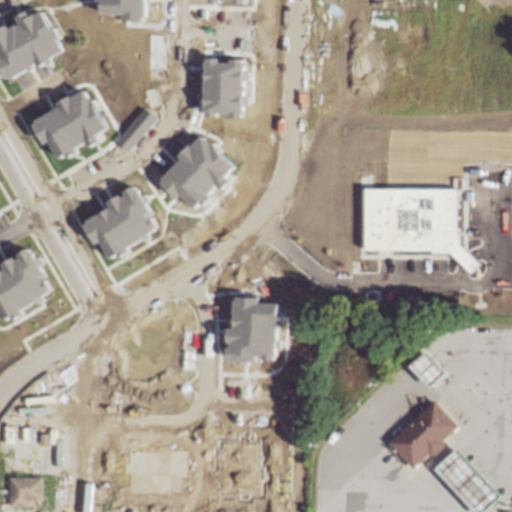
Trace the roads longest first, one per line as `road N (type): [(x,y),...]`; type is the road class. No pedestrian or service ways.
road 1 (residential): [(0,237),(153,139),(170,113),(175,0)]
road 2 (residential): [(105,324),(0,138)]
road 3 (residential): [(0,396),(28,366),(105,324)]
